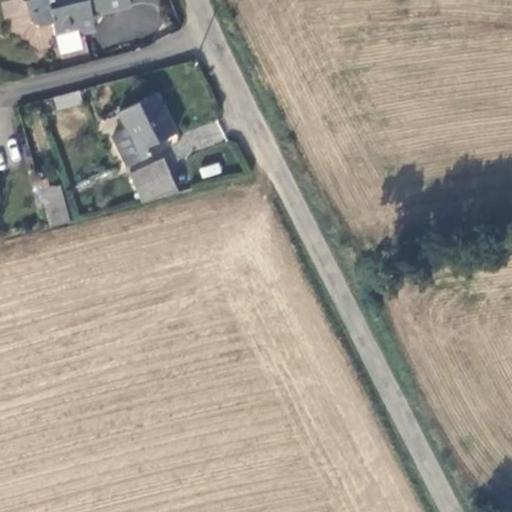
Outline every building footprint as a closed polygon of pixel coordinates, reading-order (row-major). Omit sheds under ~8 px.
[(131,9),(128,0),(34,0),(26,2),(31,24),(40,30),(55,26),(59,34),(78,31),(87,37),(98,33),(95,17),(96,13),(102,12),(103,16),(131,9)] [(83,106),(80,92),(54,100),(58,113),(83,106)] [(178,133),(158,95),(117,113),(126,128),(111,136),(126,167),(168,148),(164,140),(178,133)] [(145,204),(180,194),(163,159),(130,175),(145,204)] [(50,230),(73,223),(63,184),(41,190),(50,230)]
